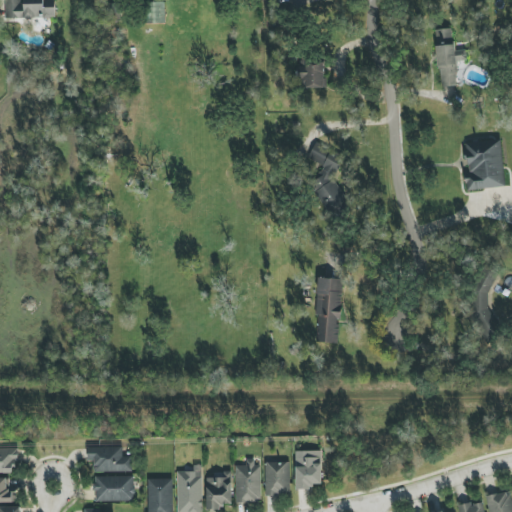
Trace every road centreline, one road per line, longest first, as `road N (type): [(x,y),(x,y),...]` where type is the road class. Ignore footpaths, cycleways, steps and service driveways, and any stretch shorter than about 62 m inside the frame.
road 1 (track): [(0,409),(511,402)]
road 2 (residential): [(396,338),(415,282),(372,0)]
road 3 (residential): [(329,511),(511,461)]
